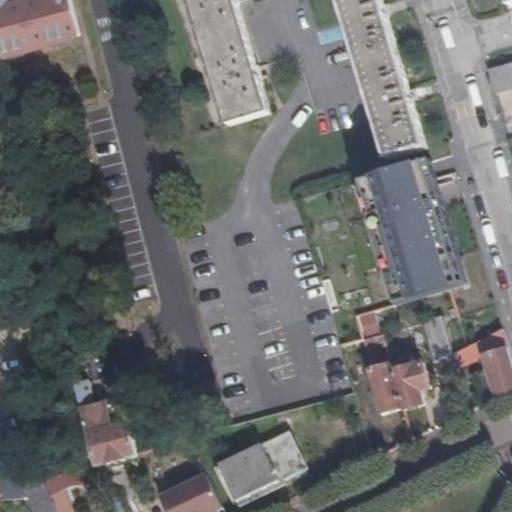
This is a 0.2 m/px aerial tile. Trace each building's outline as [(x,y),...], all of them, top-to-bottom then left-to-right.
[(193,0),(233,129),(274,116),(265,84),(266,83),(263,70),(260,71),(241,6),(243,6),(241,0),(193,0)] [(427,155),(381,0),(340,0),(390,165),(427,155)] [(0,67),(84,46),(73,2),(0,20),(0,67)] [(511,67),(501,71),(488,74),(495,98),(511,93),(511,67)] [(400,312),(466,292),(428,167),(362,187),(400,312)] [(364,338),(383,333),(376,310),(358,316),(364,338)] [(441,364),(459,355),(449,319),(430,325),(441,364)] [(414,330),(394,336),(398,350),(418,344),(414,330)] [(511,355),(505,331),(468,351),(459,355),(441,364),(440,364),(447,389),(466,383),(463,372),(488,358),(491,371),(480,375),(488,407),(511,394),(511,355)] [(387,337),(368,343),(372,354),(390,349),(387,337)] [(386,418),(408,412),(397,373),(395,365),(372,371),(386,418)] [(397,373),(408,412),(428,406),(425,393),(435,390),(428,365),(397,373)] [(141,459),(140,457),(121,386),(110,389),(113,404),(107,406),(108,409),(98,412),(92,387),(78,390),(98,471),(141,459)] [(455,417),(456,423),(465,418),(463,415),(455,417)] [(310,474),(292,436),(223,470),(241,508),(310,474)] [(71,475),(76,491),(96,488),(91,470),(71,475)] [(74,511),(66,494),(76,491),(71,475),(44,483),(57,511),(74,511)] [(168,511),(225,511),(226,511),(209,478),(163,500),(168,511)] [(57,511),(44,483),(1,485),(2,504),(29,502),(33,511),(57,511)]
